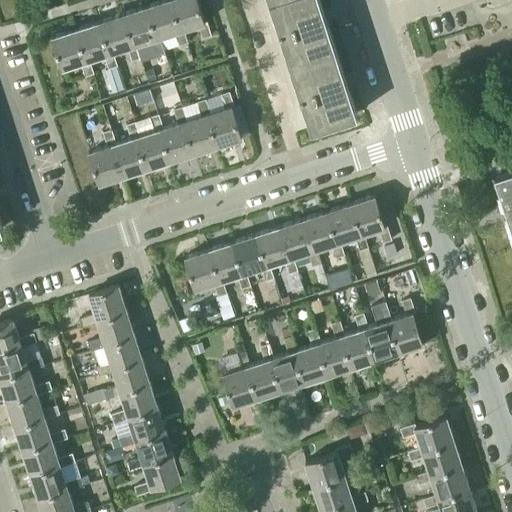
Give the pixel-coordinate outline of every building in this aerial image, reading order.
[(157,36),(160,35),(175,30),(179,44),(188,41),(184,27),(181,28),(172,0),(160,0),(147,4),(157,36)] [(172,0),(181,28),(184,27),(198,22),(203,36),(212,34),(207,19),(205,20),(198,0),(172,0)] [(270,0),(291,62),(336,48),(327,20),(330,19),(327,10),(324,11),(320,0),(270,0)] [(157,36),(147,4),(123,12),(133,43),(136,43),(140,57),(141,58),(165,50),(160,35),(157,36)] [(110,51),(113,51),(127,46),(132,60),(140,57),(136,43),(133,43),(123,12),(100,20),(110,51)] [(86,60),(88,59),(104,54),(108,67),(117,64),(113,51),(110,51),(100,20),(76,27),(86,60)] [(52,35),(62,67),(80,61),(84,75),(93,72),(88,59),(86,60),(76,27),(52,35)] [(312,127),(357,113),(348,85),(351,84),(348,74),(345,75),(336,48),(291,62),(312,127)] [(116,65),(108,67),(106,68),(113,91),(124,87),(116,65)] [(150,82),(157,80),(154,71),(147,74),(150,82)] [(154,129),(139,134),(136,134),(147,166),(171,159),(160,126),(162,125),(150,87),(142,90),(154,129)] [(208,111),(218,143),(242,136),(232,105),(234,104),(229,89),(221,91),(226,105),(210,110),(208,111)] [(184,118),(194,151),(218,143),(208,111),(210,110),(206,96),(198,99),(202,113),(187,117),(184,118)] [(160,126),(171,159),(194,151),(184,118),(187,117),(182,104),(174,107),(178,120),(162,125),(160,126)] [(113,142),(123,174),(147,166),(136,134),(139,134),(135,120),(126,123),(130,136),(115,141),(113,142)] [(110,128),(102,131),(107,144),(89,150),(99,182),(123,174),(113,142),(115,141),(110,128)] [(511,170),(495,176),(506,209),(509,208),(511,216),(508,217),(511,228),(511,170)] [(375,193),(350,202),(360,234),(364,233),(378,228),(382,241),(392,238),(387,224),(385,224),(375,193)] [(350,202),(326,209),(337,242),(340,241),(355,236),(359,249),(368,246),(364,233),(360,234),(350,202)] [(326,209),(303,217),(313,249),(316,248),(332,243),(336,256),(344,253),(340,241),(337,242),(326,209)] [(321,261),(316,248),(313,249),(303,217),(279,225),(290,257),(293,256),(308,251),(312,264),(321,261)] [(297,269),(293,256),(290,257),(279,225),(255,232),(266,264),(269,263),(284,258),(289,272),(297,269)] [(274,276),(269,263),(266,264),(255,232),(232,240),(242,272),(245,271),(261,266),(265,279),(274,276)] [(250,284),(245,271),(242,272),(232,240),(208,247),(219,280),(222,278),(236,274),(240,287),(250,284)] [(368,246),(359,249),(362,258),(371,255),(368,246)] [(226,291),(222,278),(219,280),(208,247),(185,255),(195,287),(213,281),(218,294),(226,291)] [(326,274),(330,287),(340,284),(335,271),(326,274)] [(383,290),(379,279),(368,282),(371,294),(383,290)] [(97,318),(127,308),(118,283),(89,292),(95,310),(80,315),(82,324),(97,319),(97,318)] [(227,292),(216,295),(220,306),(231,303),(227,292)] [(406,312),(392,317),(389,318),(399,350),(423,342),(423,341),(417,323),(413,310),(415,309),(411,296),(402,298),(406,312)] [(231,303),(220,307),(224,317),(234,314),(231,303)] [(375,358),(399,350),(389,318),(392,317),(388,303),(378,306),(382,320),(368,324),(365,326),(375,358)] [(134,332),(127,308),(97,318),(97,319),(102,335),(87,340),(90,348),(105,343),(104,341),(134,332)] [(352,365),(375,358),(365,326),(368,324),(364,311),(355,314),(359,327),(344,332),(341,333),(352,365)] [(190,315),(179,319),(184,330),(194,326),(190,315)] [(0,349),(21,342),(22,344),(36,339),(34,330),(19,335),(13,317),(0,321),(0,349)] [(335,335),(321,340),(318,341),(328,373),(352,365),(341,333),(344,332),(340,318),(331,321),(335,335)] [(432,318),(417,323),(423,341),(438,337),(432,318)] [(34,330),(36,339),(49,335),(46,324),(33,328),(34,330)] [(305,380),(328,373),(318,341),(321,340),(317,326),(308,329),(312,343),(297,347),(294,348),(305,380)] [(142,355),(134,332),(104,341),(105,343),(110,358),(95,362),(98,371),(113,366),(112,365),(142,355)] [(294,348),(297,347),(293,334),(284,337),(288,350),(274,355),(271,356),(281,388),(305,380),(294,348)] [(205,350),(202,341),(192,344),(195,353),(205,350)] [(271,356),(274,355),(269,341),(260,344),(264,358),(250,362),(247,363),(257,396),(281,388),(271,356)] [(27,359),(22,344),(21,342),(0,349),(0,375),(29,366),(29,368),(44,363),(41,355),(27,359)] [(247,363),(250,362),(246,349),(237,352),(241,366),(223,372),(226,382),(229,390),(233,403),(257,396),(247,363)] [(150,379),(142,355),(112,365),(113,366),(118,382),(103,387),(105,396),(121,391),(120,389),(150,379)] [(34,383),(29,368),(29,366),(0,375),(0,377),(7,400),(37,391),(52,387),(49,378),(34,383)] [(157,403),(150,379),(120,389),(121,391),(126,406),(111,411),(114,420),(128,414),(127,412),(157,403)] [(229,390),(226,382),(217,385),(219,393),(229,390)] [(105,396),(103,387),(102,386),(86,391),(89,401),(105,396)] [(42,407),(37,391),(7,400),(15,424),(45,414),(45,416),(59,411),(56,402),(42,407)] [(121,444),(137,439),(136,436),(165,426),(157,403),(127,412),(128,414),(133,430),(118,435),(121,444)] [(52,438),(53,440),(67,436),(64,427),(50,431),(45,416),(45,414),(15,424),(23,447),(52,438)] [(423,449),(454,439),(446,414),(416,424),(415,422),(401,427),(403,435),(417,431),(422,446),(423,449)] [(172,450),(165,426),(136,436),(137,439),(141,454),(126,459),(129,468),(144,463),(143,460),(172,450)] [(58,455),(53,440),(52,438),(23,447),(30,471),(60,462),(60,464),(75,459),(72,451),(58,455)] [(462,462),(454,439),(423,449),(422,446),(408,450),(411,459),(424,455),(429,469),(430,473),(462,462)] [(337,449),(305,460),(313,484),(345,474),(344,470),(340,456),(353,452),(350,442),(336,446),(337,449)] [(378,459),(373,443),(361,447),(366,463),(378,459)] [(181,476),(172,450),(143,460),(144,463),(149,477),(134,482),(138,493),(153,488),(152,485),(181,476)] [(65,479),(60,464),(60,462),(30,471),(38,495),(68,486),(68,488),(82,483),(80,475),(65,479)] [(432,478),(437,493),(438,496),(469,485),(462,462),(430,473),(429,469),(416,474),(418,482),(432,478)] [(108,475),(119,471),(116,463),(106,466),(108,475)] [(345,474),(313,484),(321,508),(353,498),(352,495),(347,479),(361,475),(358,466),(344,470),(345,474)] [(467,511),(477,509),(469,485),(438,496),(437,493),(423,497),(426,506),(439,502),(441,507),(430,510),(430,511),(467,511)] [(67,511),(76,509),(76,511),(90,507),(87,498),(73,503),(68,488),(68,486),(38,495),(43,511),(67,511)] [(353,498),(321,508),(322,511),(357,511),(355,503),(368,498),(366,490),(352,495),(353,498)]
